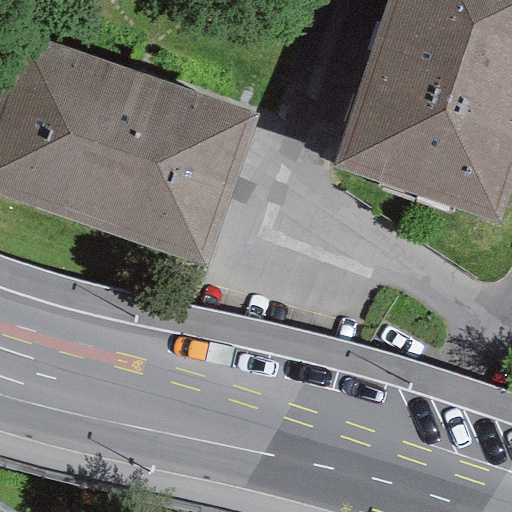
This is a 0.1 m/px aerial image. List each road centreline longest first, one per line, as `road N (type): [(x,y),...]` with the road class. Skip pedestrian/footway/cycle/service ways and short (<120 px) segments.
road 1 (secondary): [(501,511),(104,374)]
road 2 (residential): [(390,511),(511,307)]
